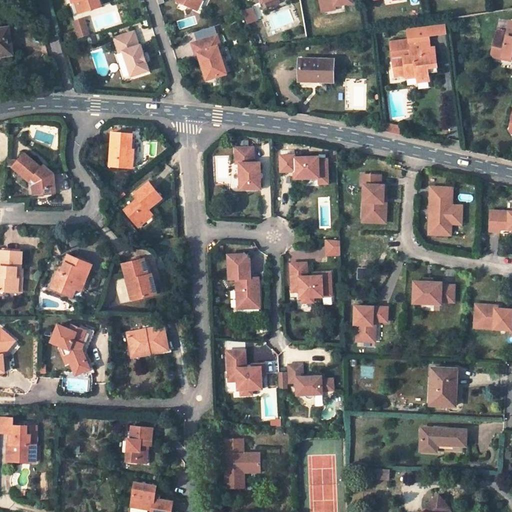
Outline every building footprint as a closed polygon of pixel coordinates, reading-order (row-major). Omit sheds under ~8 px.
[(77,2),(81,13),(102,7),(100,0),(72,0),(74,3),(77,2)] [(198,10),(202,0),(197,0),(194,8),(198,10)] [(246,23),(256,20),(253,7),(242,10),(246,23)] [(89,31),(85,19),(76,22),(80,34),(89,31)] [(505,55),(511,56),(511,21),(509,21),(507,33),(497,32),(493,53),(495,56),(505,57),(505,55)] [(9,28),(0,28),(0,55),(13,53),(9,28)] [(122,51),(130,77),(150,71),(142,45),(140,45),(136,32),(115,38),(119,52),(122,51)] [(228,73),(220,47),(223,46),(219,35),(194,43),(198,54),(201,53),(210,79),(228,73)] [(429,73),(429,67),(438,65),(436,47),(432,48),(431,40),(412,42),(412,40),(393,42),(396,70),(401,75),(408,74),(408,78),(419,77),(420,81),(430,80),(429,73)] [(335,60),(300,58),(300,80),(334,81),(335,60)] [(373,119),(371,128),(385,131),(384,121),(373,119)] [(384,121),(385,131),(391,132),(392,123),(384,121)] [(391,132),(400,134),(402,126),(392,123),(391,132)] [(131,137),(112,134),(107,166),(125,169),(127,153),(129,153),(131,137)] [(254,163),(253,148),(235,149),(236,165),(240,165),(241,190),(261,189),(260,163),(254,163)] [(40,167),(24,153),(17,161),(12,166),(32,184),(32,195),(43,195),(43,190),(53,190),(53,174),(42,165),(40,167)] [(313,178),(319,177),(320,183),(329,183),(328,159),(319,159),(319,157),(295,158),(295,155),(281,156),(282,171),(295,171),(296,178),(303,178),(303,179),(304,181),(305,182),(307,183),(310,182),(311,181),(312,179),(313,178)] [(385,202),(386,186),(382,185),(382,176),(363,175),(362,185),(365,185),(364,202),(369,202),(369,218),(387,219),(388,203),(385,202)] [(162,197),(148,180),(134,191),(140,198),(124,211),(136,226),(152,214),(148,208),(162,197)] [(468,223),(468,209),(458,208),(458,202),(454,202),(454,191),(437,190),(435,237),(457,238),(457,227),(457,222),(468,223)] [(387,223),(387,219),(369,218),(369,202),(364,202),(364,222),(387,223)] [(136,226),(138,228),(154,215),(152,214),(136,226)] [(511,215),(490,215),(489,235),(499,235),(499,233),(511,233),(511,215)] [(341,254),(341,240),(327,239),(327,254),(341,254)] [(22,252),(1,250),(0,258),(0,289),(17,291),(18,278),(16,278),(17,267),(21,268),(22,252)] [(245,254),(228,255),(229,280),(236,279),(237,291),(241,291),(242,309),(260,308),(259,278),(250,278),(249,258),(245,254)] [(92,266),(69,255),(61,272),(59,271),(52,287),(72,296),(76,289),(79,281),(84,283),(92,266)] [(149,275),(145,259),(123,264),(132,300),(150,295),(145,276),(149,275)] [(307,263),(291,264),(292,289),(297,288),(300,292),(300,297),(302,297),(303,298),(303,299),(303,300),(305,302),(306,302),(307,302),(309,302),(310,302),(311,301),(312,300),(313,298),(312,297),(313,297),(332,296),(331,273),(313,274),(314,277),(307,277),(307,263)] [(152,274),(149,275),(145,276),(150,295),(157,294),(152,274)] [(81,291),(84,283),(79,281),(76,289),(81,291)] [(451,303),(452,287),(442,286),(442,284),(414,282),(413,304),(441,305),(441,303),(451,303)] [(494,330),(495,325),(479,325),(480,306),(476,306),(475,329),(494,330)] [(511,334),(511,310),(496,310),(496,307),(480,306),(479,325),(495,325),(494,330),(511,331),(511,334)] [(372,342),(372,321),(386,321),(386,307),(353,308),(354,326),(357,326),(357,343),(372,342)] [(87,331),(73,325),(71,329),(58,325),(51,342),(62,346),(70,349),(70,352),(69,354),(66,355),(69,363),(73,377),(88,372),(82,351),(87,352),(89,347),(87,346),(91,335),(93,336),(95,332),(87,329),(87,331)] [(133,357),(169,348),(163,325),(127,333),(133,357)] [(2,329),(0,331),(0,370),(4,371),(5,351),(7,348),(10,349),(16,341),(2,329)] [(69,354),(70,352),(70,349),(62,346),(60,349),(66,363),(69,363),(66,355),(69,354)] [(265,375),(265,364),(253,365),(253,368),(247,368),(246,350),(228,351),(229,374),(238,374),(238,381),(238,390),(241,390),(241,391),(242,392),(243,393),(244,394),(245,394),(247,394),(248,394),(249,393),(250,392),(251,391),(251,390),(251,389),(252,389),(262,389),(262,376),(265,375)] [(303,365),(289,365),(290,383),(297,383),(298,395),(305,395),(305,397),(307,398),(308,399),(310,400),(312,399),(314,398),(315,397),(315,395),(323,394),(322,391),(334,391),(333,380),(322,380),(322,377),(303,378),(303,365)] [(458,370),(432,368),(430,404),(450,405),(452,381),(457,381),(458,370)] [(30,443),(31,425),(13,424),(13,417),(0,416),(0,432),(10,433),(9,447),(7,448),(7,453),(21,454),(21,460),(35,461),(36,443),(30,443)] [(145,448),(146,444),(149,444),(152,444),(154,429),(133,427),(132,438),(129,438),(127,460),(137,461),(137,459),(147,460),(148,448),(145,448)] [(467,430),(422,428),(421,451),(437,452),(438,445),(466,446),(467,430)] [(243,439),(224,439),(225,488),(244,488),(244,472),(260,472),(259,453),(243,454),(243,439)] [(381,469),(370,468),(370,478),(381,479),(381,469)] [(390,469),(381,469),(381,479),(389,479),(390,469)] [(133,503),(153,506),(152,511),(151,511),(172,511),(174,503),(160,501),(155,495),(157,486),(135,484),(133,503)] [(446,511),(450,509),(439,495),(428,504),(426,511),(446,511)]
